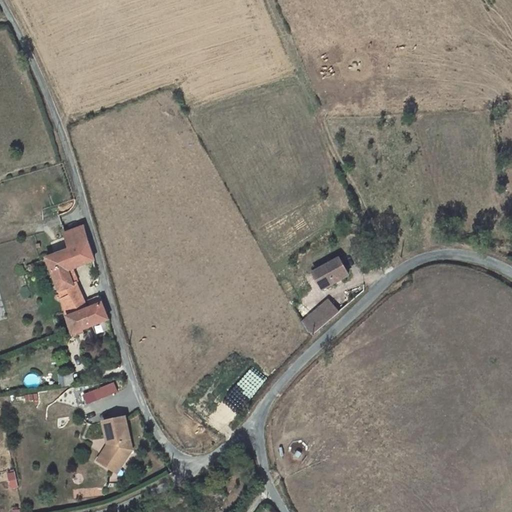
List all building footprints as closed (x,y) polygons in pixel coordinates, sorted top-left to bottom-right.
[(97,261),(84,227),(67,234),(72,248),(48,257),(62,295),(57,297),(59,302),(65,300),(73,296),(72,290),(77,288),(77,286),(72,273),(97,261)] [(347,276),(338,256),(317,265),(320,272),(312,275),(319,289),(347,276)] [(320,272),(317,265),(309,269),(312,275),(320,272)] [(80,284),(77,286),(77,288),(72,290),(73,296),(65,300),(70,318),(89,311),(80,284)] [(109,322),(101,299),(91,302),(93,309),(89,311),(70,318),(76,333),(109,322)] [(329,299),(301,320),(312,335),(340,313),(329,299)] [(115,381),(84,394),(88,405),(119,392),(115,381)] [(129,421),(108,426),(113,449),(107,458),(124,467),(133,451),(138,451),(129,421)] [(133,451),(124,467),(107,458),(104,464),(123,474),(138,451),(133,451)]
